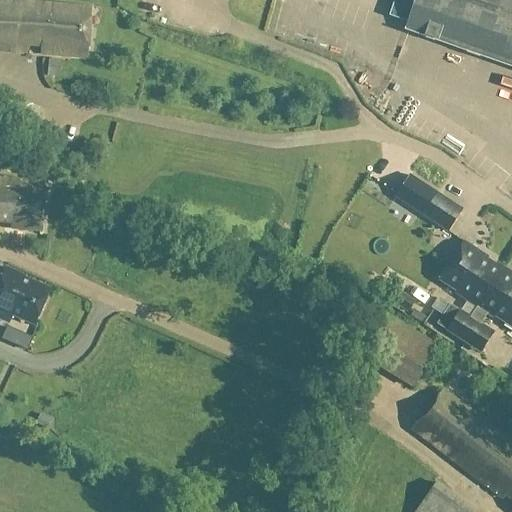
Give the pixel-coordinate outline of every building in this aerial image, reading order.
[(511,69),(511,0),(393,0),(388,17),(407,24),(404,32),(511,69)] [(34,6),(0,3),(0,52),(26,54),(29,47),(41,48),(40,55),(85,60),(89,11),(34,6)] [(59,70),(47,69),(46,78),(58,79),(59,70)] [(0,129),(28,140),(29,139),(30,140),(39,110),(32,108),(31,105),(5,98),(4,96),(0,94),(0,129)] [(40,234),(45,186),(0,180),(0,225),(9,227),(9,231),(40,234)] [(421,217),(436,196),(424,187),(409,208),(421,217)] [(436,196),(421,217),(447,234),(461,212),(436,196)] [(463,244),(438,283),(456,294),(454,297),(478,313),(505,271),(497,266),(496,268),(485,262),(487,260),(463,244)] [(34,326),(48,293),(22,281),(23,279),(5,271),(0,282),(0,313),(11,318),(12,316),(34,326)] [(511,276),(505,271),(472,322),(459,313),(445,334),(479,356),(493,335),(480,326),(486,317),(493,322),(494,319),(511,330),(511,276)] [(413,301),(385,282),(376,295),(404,314),(413,301)] [(511,445),(442,392),(410,432),(502,501),(506,498),(511,502),(511,445)] [(470,511),(435,486),(415,511),(470,511)]
